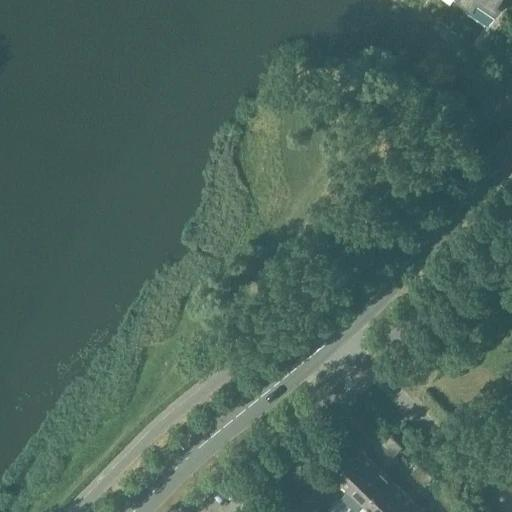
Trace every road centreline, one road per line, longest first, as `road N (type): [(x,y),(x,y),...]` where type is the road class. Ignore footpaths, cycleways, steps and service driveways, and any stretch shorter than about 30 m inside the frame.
road 1 (tertiary): [(136,511),(342,330)]
road 2 (tertiary): [(342,330),(511,156)]
road 3 (residential): [(511,510),(385,376)]
